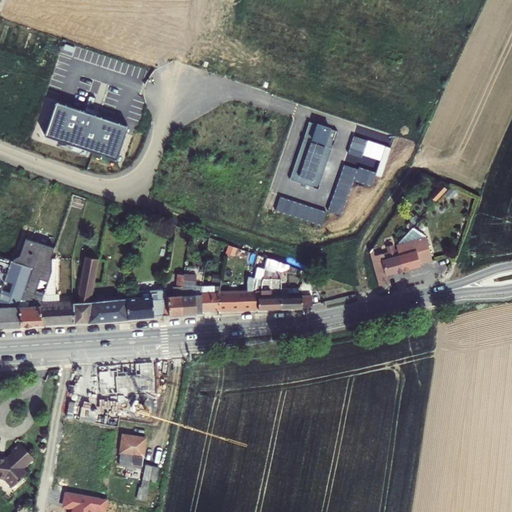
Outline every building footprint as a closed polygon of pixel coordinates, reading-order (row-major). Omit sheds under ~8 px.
[(126,126),(57,102),(45,136),(115,159),(126,126)] [(307,120),(289,179),(319,188),(337,129),(307,120)] [(21,233),(13,258),(21,253),(27,235),(21,233)] [(13,258),(0,253),(0,325),(44,323),(43,303),(43,302),(47,291),(37,288),(41,278),(49,281),(54,267),(54,254),(56,244),(27,235),(21,253),(13,258)] [(407,252),(410,268),(440,261),(435,236),(406,243),(407,252)] [(393,271),(410,268),(407,252),(405,253),(404,247),(397,248),(398,254),(384,257),(382,262),(385,282),(395,280),(393,271)] [(82,300),(74,300),(76,321),(90,320),(100,266),(101,256),(88,253),(81,288),(82,300)] [(61,255),(54,254),(54,267),(59,268),(59,270),(63,271),(64,264),(61,264),(61,255)] [(100,266),(90,320),(122,318),(121,297),(104,299),(109,267),(100,266)] [(188,268),(187,271),(184,286),(186,313),(205,311),(205,310),(205,309),(205,291),(207,274),(205,274),(204,280),(202,280),(200,293),(192,293),(192,283),(191,283),(193,273),(197,273),(197,279),(200,279),(202,270),(188,268)] [(177,294),(169,295),(166,314),(186,313),(184,286),(187,271),(181,270),(179,284),(177,284),(177,294)] [(236,289),(235,289),(235,307),(253,306),(260,306),(260,288),(263,288),(263,282),(265,281),(266,277),(256,276),(254,288),(236,289)] [(272,277),(266,277),(265,281),(263,282),(263,288),(260,288),(260,306),(284,306),(285,295),(285,292),(280,292),(271,289),(272,277)] [(155,294),(129,296),(130,317),(166,314),(169,295),(170,288),(160,288),(159,296),(161,296),(161,298),(156,299),(155,294)] [(235,289),(205,291),(205,309),(225,308),(235,307),(235,289)] [(303,295),(285,295),(284,306),(305,305),(316,302),(315,295),(303,295)] [(129,296),(121,297),(122,318),(130,317),(129,296)] [(74,300),(43,302),(43,303),(44,323),(76,321),(74,300)] [(153,363),(98,366),(100,395),(155,392),(153,363)] [(144,432),(123,426),(116,450),(129,454),(128,456),(137,459),(144,432)] [(0,469),(5,470),(13,479),(27,466),(23,461),(27,458),(25,457),(33,450),(20,435),(12,443),(13,446),(7,450),(0,449),(0,469)] [(148,462),(144,476),(150,478),(154,463),(148,462)] [(104,511),(107,500),(65,491),(61,507),(71,509),(70,511),(96,511),(102,511),(104,511)]
